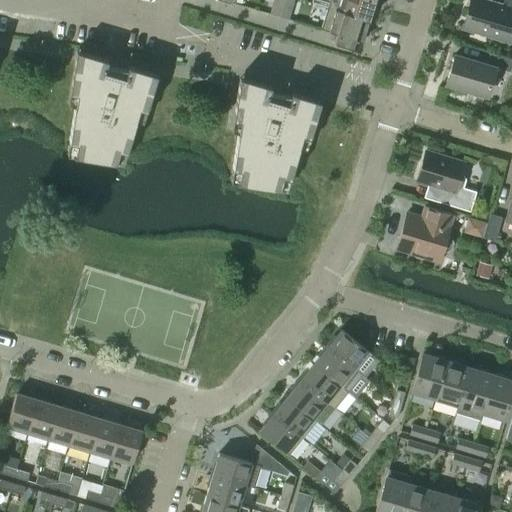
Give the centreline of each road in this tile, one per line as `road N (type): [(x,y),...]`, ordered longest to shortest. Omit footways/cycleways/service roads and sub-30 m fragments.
road 1 (residential): [(317,291),(357,212),(391,103)]
road 2 (residential): [(511,348),(317,291)]
road 3 (residential): [(391,103),(210,48)]
road 4 (residential): [(11,350),(187,405)]
road 5 (residential): [(187,405),(240,381),(317,291)]
road 6 (residential): [(511,140),(391,103)]
